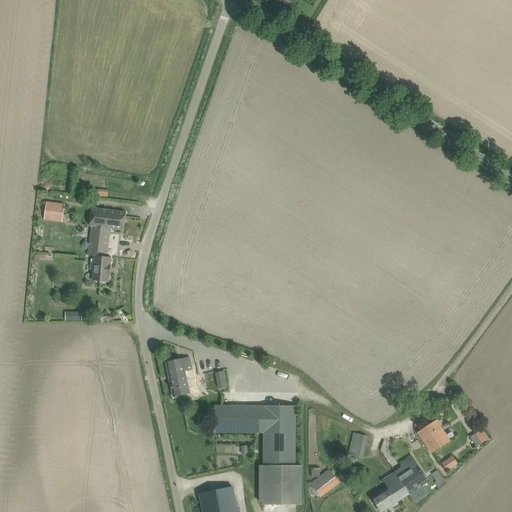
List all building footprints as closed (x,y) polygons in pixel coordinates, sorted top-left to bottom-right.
[(98,189),(97,196),(108,198),(109,191),(98,189)] [(47,202),(45,220),(53,221),(54,212),(64,213),(65,204),(47,202)] [(88,255),(95,256),(93,281),(99,282),(109,283),(110,276),(111,265),(112,257),(107,257),(111,229),(124,230),(126,212),(92,208),(90,226),(92,226),(88,255)] [(82,312),(74,312),(74,321),(82,321),(82,312)] [(188,382),(195,381),(190,357),(166,362),(173,397),(190,394),(188,382)] [(217,389),(227,387),(224,370),(214,372),(217,389)] [(266,506),(305,506),(304,465),(295,466),(296,406),(264,406),(215,406),(215,432),(264,433),(263,502),(266,502),(266,506)] [(418,432),(432,453),(450,441),(436,420),(418,432)] [(482,429),(470,438),(477,447),(489,437),(482,429)] [(348,456),(350,457),(362,459),(367,436),(354,433),(348,456)] [(453,456),(442,463),(447,471),(450,469),(452,471),(458,466),(457,464),(458,463),(453,456)] [(414,460),(395,472),(409,494),(429,481),(414,460)] [(312,484),(321,496),(340,482),(331,470),(312,484)] [(438,470),(432,473),(438,482),(436,483),(439,488),(445,482),(438,470)] [(382,511),(409,494),(395,472),(383,480),(388,488),(372,498),(381,511),(382,511)] [(200,493),(203,511),(237,511),(232,487),(200,493)]
